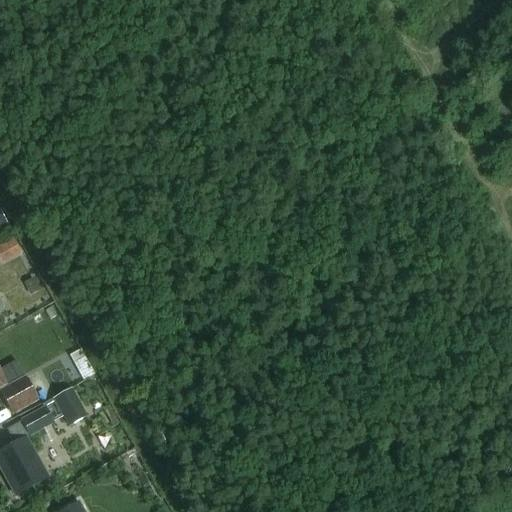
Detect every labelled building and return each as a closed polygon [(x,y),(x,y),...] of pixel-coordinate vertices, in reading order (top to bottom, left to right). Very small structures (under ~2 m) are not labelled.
[(0,263),(1,266),(21,256),(13,241),(0,247),(0,263)] [(0,377),(0,394),(12,416),(36,402),(24,381),(7,390),(0,377)] [(43,405),(45,408),(53,423),(62,418),(67,428),(86,417),(71,390),(43,405)] [(53,424),(53,423),(45,408),(18,422),(27,438),(53,424)] [(47,481),(25,441),(0,454),(0,470),(15,498),(47,481)]
